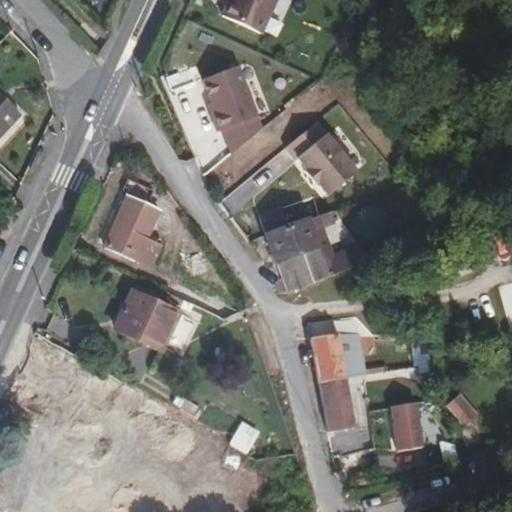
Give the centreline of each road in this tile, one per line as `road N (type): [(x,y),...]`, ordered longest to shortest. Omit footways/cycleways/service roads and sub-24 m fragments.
road 1 (residential): [(325,511),(267,306),(109,94)]
road 2 (primary): [(0,318),(109,94)]
road 3 (residential): [(109,94),(20,0)]
road 4 (residential): [(392,511),(511,476)]
